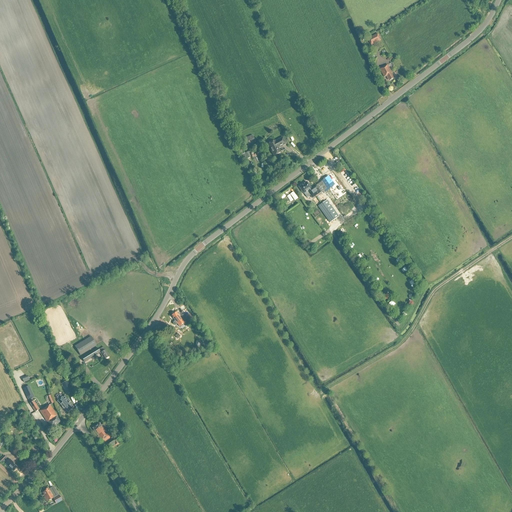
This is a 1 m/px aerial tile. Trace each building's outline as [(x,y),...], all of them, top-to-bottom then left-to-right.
[(371,46),(381,41),(378,34),(368,39),(371,46)] [(394,79),(391,74),(392,73),(387,65),(380,69),(384,78),(386,77),(388,80),(389,80),(390,81),(394,79)] [(243,140),(246,147),(255,143),(252,136),(243,140)] [(275,142),(275,141),(267,145),(274,157),(281,153),(279,148),(286,144),(283,138),(275,142)] [(307,183),(299,188),(303,194),(307,192),(312,198),(324,190),(342,215),(359,203),(336,171),(319,183),(320,184),(311,189),(307,183)] [(338,217),(326,201),(318,206),(329,223),(338,217)] [(177,324),(179,327),(184,323),(176,313),(171,316),(175,320),(173,322),(173,323),(173,324),(174,325),(175,325),(177,324)] [(189,314),(183,319),(188,325),(194,320),(189,314)] [(80,356),(97,346),(91,336),(75,346),(80,356)] [(109,357),(103,348),(99,351),(97,349),(82,358),(84,363),(100,353),(104,360),(109,357)] [(174,354),(167,348),(164,351),(170,357),(174,354)] [(67,395),(71,393),(67,384),(63,385),(67,395)] [(28,400),(34,397),(29,386),(23,389),(28,400)] [(68,413),(73,408),(65,399),(67,398),(64,396),(57,402),(63,407),(62,408),(64,410),(65,410),(68,413)] [(35,412),(39,410),(33,401),(30,404),(35,412)] [(57,416),(50,405),(46,408),(46,407),(40,412),(47,423),(48,422),(52,428),(60,422),(56,417),(57,416)] [(100,424),(92,429),(98,437),(97,437),(101,443),(110,436),(106,431),(105,432),(105,431),(100,424)] [(111,442),(107,445),(110,449),(118,445),(114,440),(111,442)] [(8,461),(6,459),(7,458),(4,456),(0,459),(0,460),(2,462),(4,461),(6,463),(5,464),(10,469),(11,468),(13,471),(17,468),(13,464),(13,463),(10,460),(8,461)] [(44,497),(47,502),(53,498),(54,499),(58,496),(54,488),(49,490),(48,488),(44,491),(45,492),(43,493),(45,496),(44,497)] [(62,501),(59,496),(58,496),(54,499),(53,499),(56,504),(62,501)]
